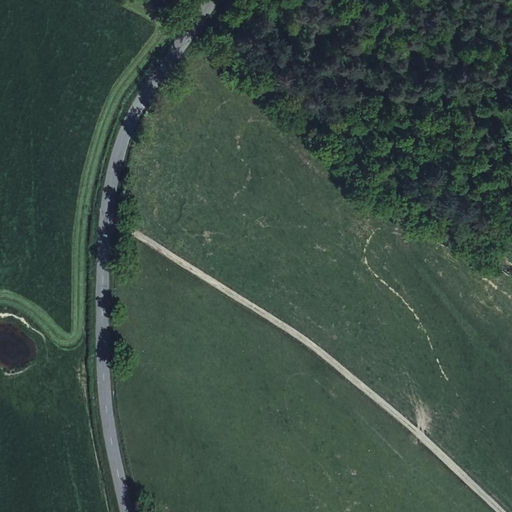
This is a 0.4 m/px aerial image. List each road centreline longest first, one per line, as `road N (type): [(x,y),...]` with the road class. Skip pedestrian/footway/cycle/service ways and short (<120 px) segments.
road 1 (secondary): [(212,0),(136,107),(111,184),(101,344),(129,511)]
road 2 (track): [(107,221),(297,336),(502,511)]
